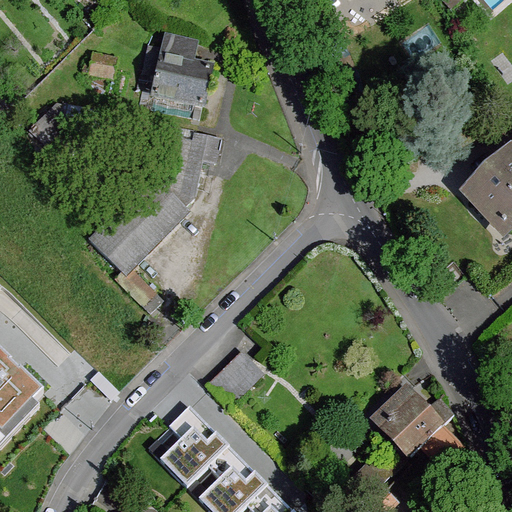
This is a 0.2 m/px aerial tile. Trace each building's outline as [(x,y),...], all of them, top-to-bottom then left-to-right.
[(464,1),(463,0),(446,0),(445,1),(453,10),(464,1)] [(197,48),(168,41),(160,80),(156,99),(202,109),(211,71),(193,67),(197,48)] [(114,79),(117,63),(95,59),(92,75),(114,79)] [(200,122),(202,109),(156,99),(160,80),(147,78),(140,109),(200,122)] [(58,129),(191,157),(196,137),(197,132),(64,104),(63,108),(58,129)] [(0,123),(8,115),(0,106),(0,123)] [(59,107),(31,134),(53,156),(58,133),(58,129),(63,108),(59,107)] [(53,156),(165,179),(169,157),(58,133),(53,156)] [(153,179),(90,243),(122,274),(195,202),(204,163),(216,166),(222,142),(196,137),(191,157),(190,161),(169,157),(165,179),(163,187),(153,179)] [(511,165),(510,164),(471,199),(489,219),(493,216),(505,229),(511,223),(511,165)] [(132,193),(135,178),(85,167),(81,183),(132,193)] [(163,304),(130,270),(117,282),(151,316),(163,304)] [(0,452),(44,408),(37,402),(45,393),(0,349),(0,452)] [(252,365),(243,356),(210,389),(231,410),(265,377),(252,365)] [(427,414),(408,394),(376,422),(411,459),(423,449),(443,431),(427,414)] [(226,413),(207,396),(198,406),(216,423),(226,413)] [(427,414),(443,431),(455,418),(443,403),(427,414)] [(169,427),(181,439),(160,460),(190,490),(210,469),(220,479),(199,499),(212,511),(244,511),(249,508),(253,511),(295,511),(189,407),(169,427)] [(462,451),(443,431),(423,449),(443,470),(462,451)] [(370,473),(384,487),(392,479),(378,464),(370,473)] [(370,473),(368,471),(334,506),(327,499),(321,505),(327,511),(360,511),(385,488),(384,487),(370,473)] [(391,511),(398,506),(385,493),(366,511),(391,511)]
